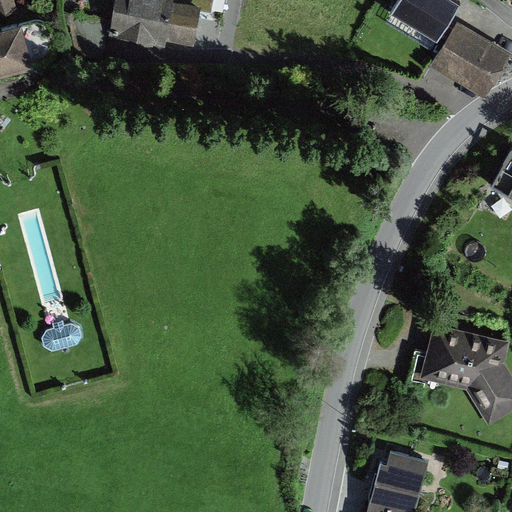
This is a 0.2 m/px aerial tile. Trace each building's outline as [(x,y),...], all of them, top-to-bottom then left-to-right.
[(0,81),(32,73),(19,27),(23,26),(15,0),(0,0),(0,16),(4,29),(0,29),(0,81)] [(108,0),(102,46),(189,59),(197,5),(162,0),(108,0)] [(466,5),(457,0),(395,0),(388,12),(442,45),(466,5)] [(511,61),(511,53),(458,23),(431,69),(489,101),(511,61)] [(511,144),(482,200),(511,214),(511,144)] [(511,338),(433,319),(419,376),(464,387),(488,426),(511,411),(511,375),(505,365),(511,338)] [(414,511),(428,462),(380,449),(363,511),(414,511)]
